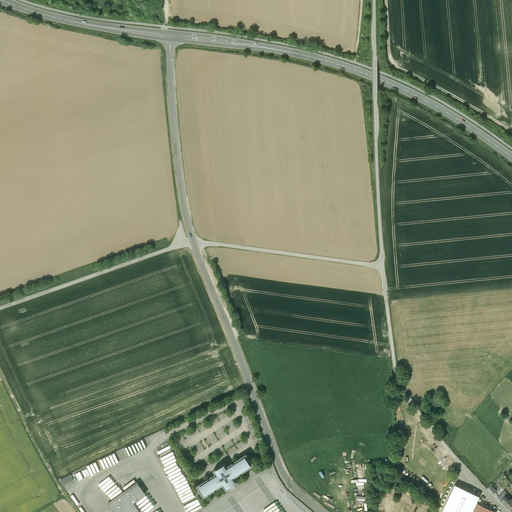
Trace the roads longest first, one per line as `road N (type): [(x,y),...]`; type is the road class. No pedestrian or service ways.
road 1 (tertiary): [(168,36),(176,163),(191,242),(286,480),(320,511)]
road 2 (unclassified): [(508,511),(401,384),(381,267),(374,56)]
road 3 (track): [(0,310),(191,242),(381,267)]
road 4 (secondary): [(168,36),(251,45),(354,70),(448,114),(511,159)]
road 5 (track): [(386,0),(391,65),(511,132)]
road 6 (secondary): [(0,0),(73,22),(168,36)]
